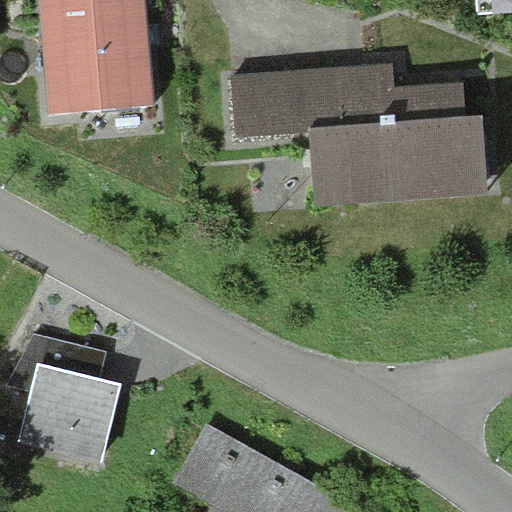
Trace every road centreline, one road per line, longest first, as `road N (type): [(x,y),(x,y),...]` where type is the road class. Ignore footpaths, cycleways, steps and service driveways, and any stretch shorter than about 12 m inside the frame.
road 1 (residential): [(388,424),(0,210)]
road 2 (residential): [(510,511),(388,424)]
road 3 (residential): [(511,370),(436,387),(388,424)]
